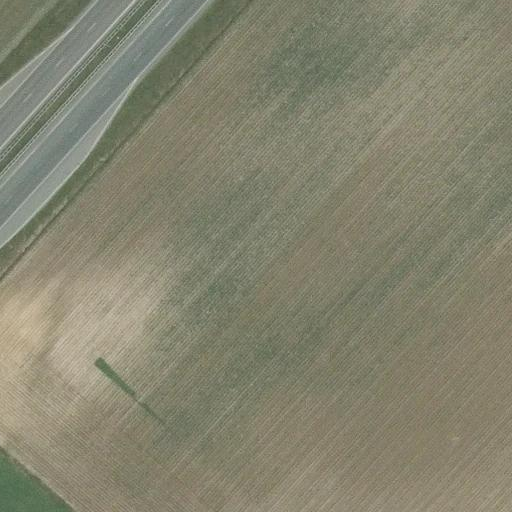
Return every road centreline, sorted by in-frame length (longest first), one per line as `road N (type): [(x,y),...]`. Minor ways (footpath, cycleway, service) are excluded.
road 1 (trunk): [(0,209),(189,0)]
road 2 (trunk): [(117,0),(0,129)]
